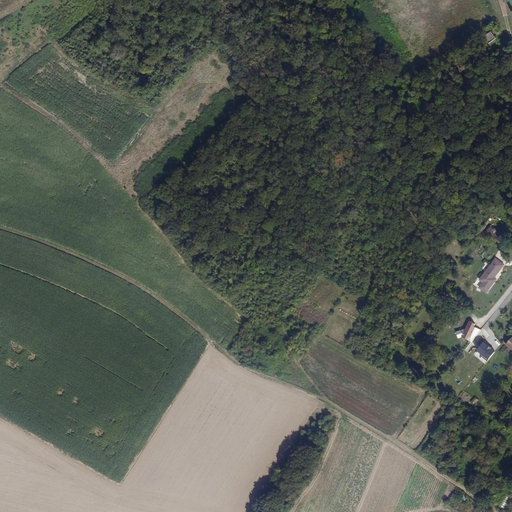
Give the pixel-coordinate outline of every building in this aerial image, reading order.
[(493,33),(489,26),(481,31),(486,38),(493,33)] [(497,64),(492,57),(486,62),(491,69),(497,64)] [(484,235),(494,242),(500,234),(490,226),(484,235)] [(480,287),(487,292),(496,279),(494,278),(501,268),(503,270),(506,265),(496,258),(480,279),(483,282),(480,287)] [(475,324),(469,321),(461,337),(467,340),(468,337),(470,338),(475,328),(473,327),(475,324)] [(487,360),(494,351),(482,342),(475,351),(487,360)] [(460,372),(453,379),(458,382),(464,375),(460,372)] [(499,506),(503,509),(511,495),(506,493),(499,506)]
